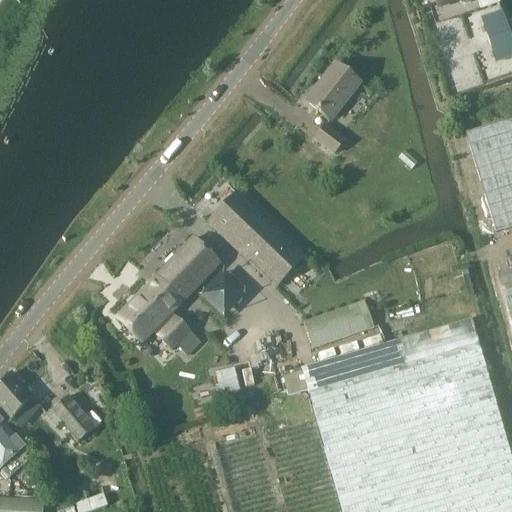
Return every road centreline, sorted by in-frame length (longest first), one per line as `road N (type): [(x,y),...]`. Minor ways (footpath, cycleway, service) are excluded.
road 1 (tertiary): [(0,360),(292,0)]
road 2 (track): [(228,511),(207,433),(251,416),(239,356),(275,309)]
